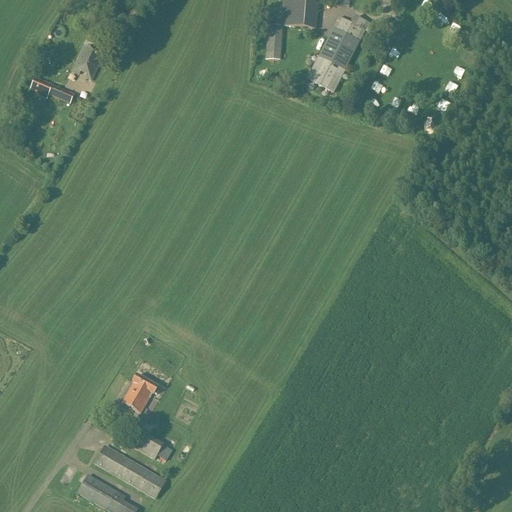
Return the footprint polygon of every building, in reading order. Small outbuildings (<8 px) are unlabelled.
[(123,0),(118,0),(117,3),(114,2),(110,14),(122,18),(127,6),(126,6),(128,1),(123,0)] [(281,17),(280,27),(280,28),(282,28),(316,31),(318,12),(310,12),(310,4),(283,2),(281,17)] [(333,94),(369,25),(355,18),(351,25),(338,19),(307,80),(333,94)] [(280,27),(271,26),(268,26),(268,32),(269,32),(266,60),(279,62),(282,36),(282,28),(280,28),(280,27)] [(86,76),(85,78),(91,81),(103,56),(85,47),(73,72),(79,75),(80,73),(86,76)] [(74,96),(35,79),(29,93),(34,94),(35,92),(36,93),(36,95),(47,100),(48,97),(70,106),(74,96)] [(159,391),(157,390),(158,389),(136,376),(132,384),(133,385),(122,405),(140,415),(151,395),(153,396),(154,395),(157,396),(159,391)] [(164,446),(161,444),(142,434),(133,448),(154,462),(164,446)] [(105,447),(94,465),(155,502),(166,483),(105,447)] [(137,511),(138,511),(123,503),(125,499),(88,476),(76,495),(105,511),(137,511)]
